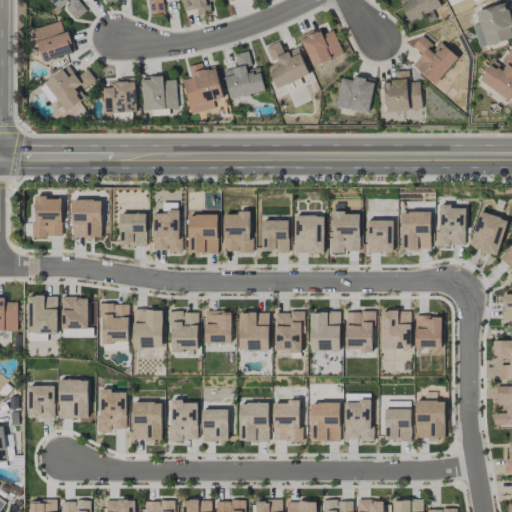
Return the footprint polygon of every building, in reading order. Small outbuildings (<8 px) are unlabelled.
[(75,19),(86,10),(78,1),(78,0),(50,0),(60,10),(64,7),(75,19)] [(147,0),(150,15),(164,13),(162,0),(147,0)] [(182,0),(183,11),(197,9),(197,14),(209,12),(208,0),(210,0),(182,0)] [(441,7),(437,0),(399,0),(409,21),(441,7)] [(476,12),(479,23),(472,25),(479,48),(511,38),(511,35),(510,28),(511,27),(511,13),(508,14),(505,4),(476,12)] [(73,53),(67,31),(63,32),(60,21),(33,29),(42,62),(73,53)] [(322,35),(319,28),(300,37),(313,67),(343,54),(332,30),(322,35)] [(412,65),(434,84),(458,58),(440,41),(435,47),(422,35),(412,46),(422,55),(412,65)] [(309,75),(297,47),(283,53),(278,42),(266,47),(273,63),(266,66),(276,89),(309,75)] [(493,60),(480,81),(510,100),(511,96),(511,51),(509,50),(500,64),(493,60)] [(224,70),(229,99),(265,91),(260,66),(252,68),(248,51),(234,54),(237,67),(224,70)] [(214,108),(213,101),(223,98),(215,66),(203,69),(201,63),(188,67),(191,78),(182,80),(190,114),(214,108)] [(86,97),(82,91),(96,81),(87,69),(76,77),(68,65),(45,82),(66,111),(86,97)] [(420,82),(409,82),(409,71),(395,72),(395,79),(384,79),(385,112),(421,110),(420,82)] [(176,79),(163,80),(163,75),(142,76),(143,110),(177,109),(176,79)] [(341,78),(335,106),(368,113),(375,80),(353,76),(352,81),(341,78)] [(113,87),(103,88),(104,113),(136,112),(135,78),(112,79),(113,87)] [(39,87),(51,103),(56,99),(44,83),(39,87)] [(62,237),(61,197),(34,197),(34,237),(62,237)] [(73,200),(72,238),(102,239),(102,200),(73,200)] [(152,212),(153,250),(168,250),(168,252),(180,252),(179,203),(172,203),(172,212),(152,212)] [(436,246),(464,246),(465,207),(437,206),(436,246)] [(507,220),(479,211),(468,247),(497,256),(507,220)] [(430,212),(401,212),(401,250),(430,250),(430,212)] [(145,213),(119,214),(120,246),(146,245),(145,213)] [(223,213),(223,252),(251,252),(250,213),(223,213)] [(359,213),(330,213),(330,252),(359,252),(359,213)] [(217,215),(187,215),(187,253),(218,253),(217,215)] [(324,216),(295,215),(294,253),(323,253),(324,216)] [(288,252),(288,219),(261,220),(262,252),(288,252)] [(393,251),(393,220),(366,221),(367,252),(393,251)] [(511,243),(498,258),(511,271),(511,243)] [(511,294),(502,295),(503,324),(511,323),(511,294)] [(57,334),(58,296),(28,295),(27,333),(57,334)] [(88,297),(62,297),(61,329),(72,330),(72,334),(66,334),(66,337),(87,337),(88,297)] [(129,304),(101,303),(100,344),(128,345),(129,304)] [(134,310),(133,347),(162,348),(163,310),(134,310)] [(231,344),(232,311),(205,311),(205,344),(231,344)] [(340,349),(339,311),(310,312),(311,350),(340,349)] [(346,351),(373,350),(373,311),(346,312),(346,351)] [(410,311),(380,312),(381,349),(411,349),(410,311)] [(198,351),(198,312),(170,312),(170,351),(198,351)] [(239,350),(268,351),(269,313),(240,312),(239,350)] [(302,352),(302,312),(275,312),(275,352),(302,352)] [(442,356),(442,316),(415,316),(415,355),(442,356)] [(511,340),(493,340),(493,355),(500,355),(500,379),(511,379),(511,340)] [(59,418),(88,418),(88,380),(58,380),(59,418)] [(54,385),(27,386),(28,418),(55,417),(54,385)] [(511,386),(496,386),(497,405),(505,405),(506,413),(493,413),(494,426),(511,425),(511,386)] [(126,390),(98,391),(99,431),(126,430),(126,390)] [(197,401),(169,401),(169,440),(197,440),(197,401)] [(371,401),(344,401),(344,440),(371,440),(371,401)] [(444,401),(415,401),(415,439),(445,439),(444,401)] [(162,440),(161,402),(132,402),(132,441),(162,440)] [(269,441),(268,402),(238,403),(239,442),(269,441)] [(299,402),(272,403),(273,440),(290,439),(290,442),(300,442),(299,402)] [(340,403),(310,403),(310,441),(340,441),(340,403)] [(201,441),(228,441),(228,410),(202,410),(201,441)] [(13,447),(6,448),(3,426),(0,426),(0,462),(14,461),(13,447)] [(30,511),(57,511),(57,500),(31,500),(30,511)] [(135,511),(136,501),(106,500),(105,511),(135,511)] [(172,511),(173,501),(146,500),(145,511),(172,511)] [(210,511),(211,500),(182,501),(182,511),(210,511)] [(216,500),(215,511),(243,511),(244,501),(216,500)] [(281,511),(281,500),(255,500),(254,511),(281,511)] [(352,511),(353,501),(324,500),(323,511),(352,511)] [(422,511),(422,500),(393,500),(393,511),(422,511)] [(88,511),(89,501),(61,501),(60,511),(88,511)] [(382,511),(383,501),(357,501),(356,511),(382,511)] [(316,511),(316,502),(287,502),(286,511),(316,511)]
